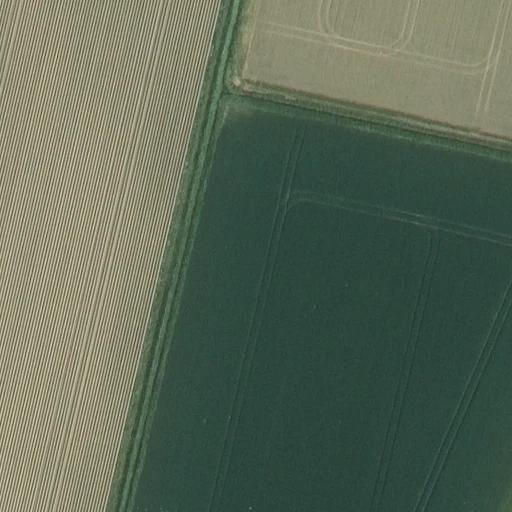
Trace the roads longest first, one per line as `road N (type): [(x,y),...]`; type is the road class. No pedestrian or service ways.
road 1 (track): [(110,511),(227,0)]
road 2 (track): [(253,0),(234,81),(511,142)]
